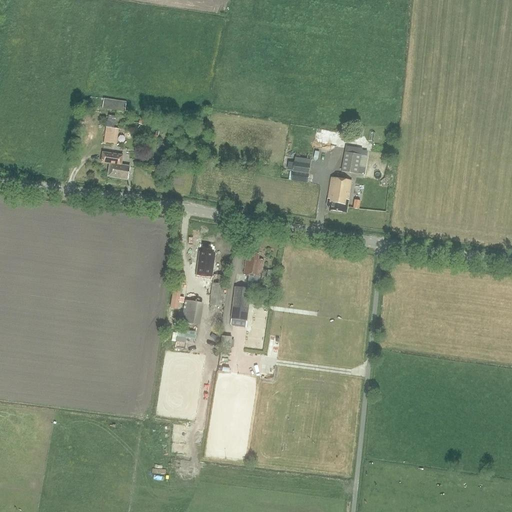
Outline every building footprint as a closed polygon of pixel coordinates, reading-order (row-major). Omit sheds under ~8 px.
[(104,99),(102,109),(124,112),(126,102),(104,99)] [(115,129),(106,128),(103,144),(112,146),(115,129)] [(345,152),(341,171),(357,174),(363,175),(365,169),(358,168),(360,155),(345,152)] [(128,180),(130,167),(120,165),(122,162),(122,156),(103,153),(101,163),(110,164),(108,176),(128,180)] [(291,181),(307,183),(308,174),(292,172),(291,181)] [(346,213),(351,181),(340,179),(331,178),(327,207),(330,207),(329,211),(346,213)] [(196,268),(195,276),(211,278),(215,254),(210,253),(210,248),(202,247),(201,252),(199,252),(197,265),(196,265),(196,268)] [(255,277),(260,278),(263,260),(258,260),(259,255),(250,254),(250,259),(247,258),(245,276),(248,276),(248,282),(254,283),(255,277)] [(267,271),(266,279),(274,280),(275,272),(267,271)] [(174,285),(182,286),(184,275),(176,274),(174,285)] [(212,283),(209,305),(221,307),(224,284),(212,283)] [(246,328),(251,289),(234,287),(230,324),(231,326),(246,328)] [(198,324),(203,302),(189,298),(183,320),(198,324)] [(212,326),(221,327),(222,310),(213,309),(212,326)] [(225,346),(235,346),(235,336),(225,336),(225,346)]
